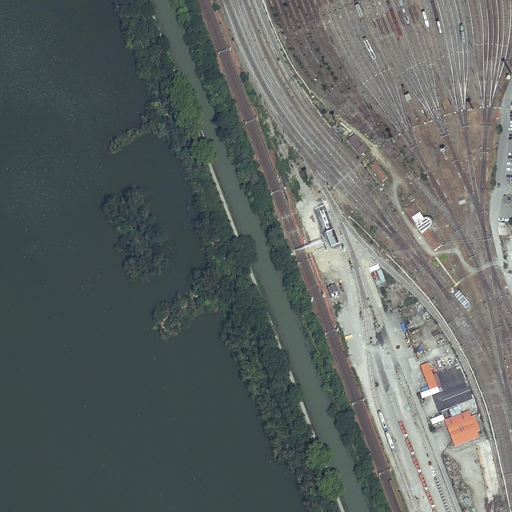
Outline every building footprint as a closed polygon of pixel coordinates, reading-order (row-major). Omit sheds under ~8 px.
[(348,141),(359,156),(366,151),(355,135),(348,141)] [(371,166),(383,182),(388,178),(376,162),(371,166)] [(432,222),(425,221),(414,204),(406,210),(417,225),(416,225),(422,234),(423,234),(434,251),(442,245),(431,229),(432,222)] [(371,273),(376,285),(386,282),(381,269),(371,273)] [(327,288),(331,299),(339,296),(335,286),(327,288)] [(458,290),(453,294),(467,311),(472,307),(458,290)] [(420,393),(421,396),(442,389),(436,373),(432,374),(428,363),(420,366),(428,391),(420,393)] [(453,446),(479,438),(477,431),(480,431),(475,415),(470,416),(469,411),(460,413),(458,406),(449,409),(452,417),(444,419),(453,446)]
